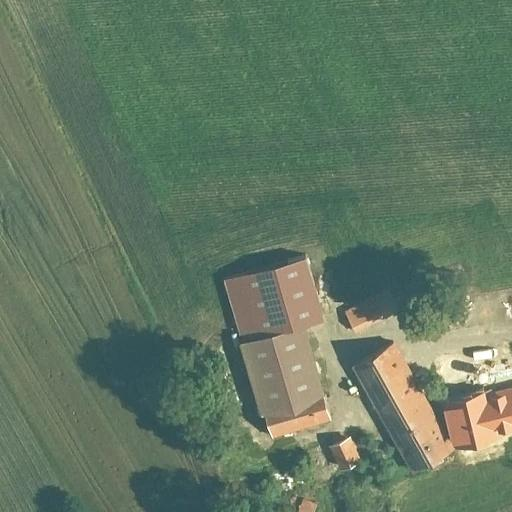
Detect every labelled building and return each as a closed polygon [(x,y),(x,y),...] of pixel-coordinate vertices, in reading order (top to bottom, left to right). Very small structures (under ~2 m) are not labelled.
[(320,395),(302,326),(320,321),(304,261),(223,282),(239,342),(262,336),(280,405),(261,410),(269,440),(331,423),(324,394),(320,395)] [(343,313),(352,335),(397,317),(388,295),(343,313)] [(403,344),(353,370),(407,474),(457,448),(403,344)] [(329,446),(337,464),(352,458),(344,439),(329,446)] [(297,511),(315,511),(317,508),(301,502),(297,511)]
